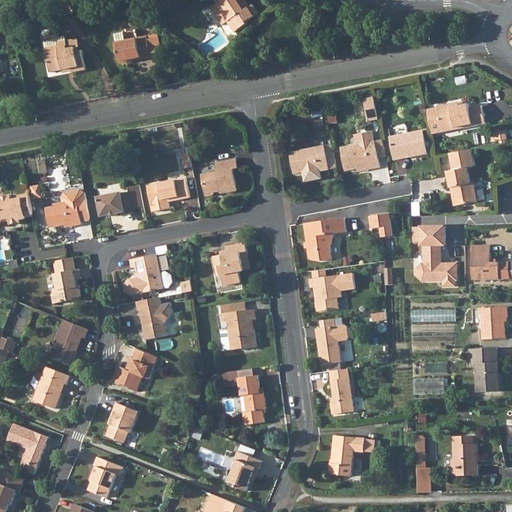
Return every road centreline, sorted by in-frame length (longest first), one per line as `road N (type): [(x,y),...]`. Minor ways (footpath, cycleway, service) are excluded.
road 1 (residential): [(45,511),(107,360),(99,274),(105,252),(272,215)]
road 2 (residential): [(272,215),(306,426),(278,511)]
road 3 (residential): [(0,138),(249,91)]
road 4 (residential): [(249,91),(497,40)]
road 5 (residential): [(272,215),(408,188)]
road 6 (residential): [(249,91),(272,215)]
